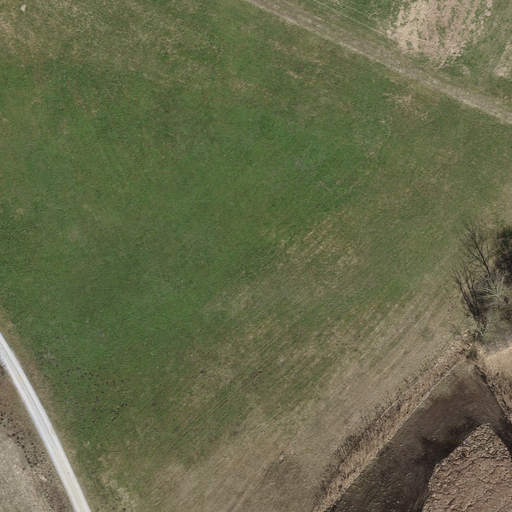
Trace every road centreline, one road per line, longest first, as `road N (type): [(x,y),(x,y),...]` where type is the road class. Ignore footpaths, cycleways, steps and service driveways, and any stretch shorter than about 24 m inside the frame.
road 1 (track): [(264,0),(511,115)]
road 2 (track): [(84,511),(0,348)]
